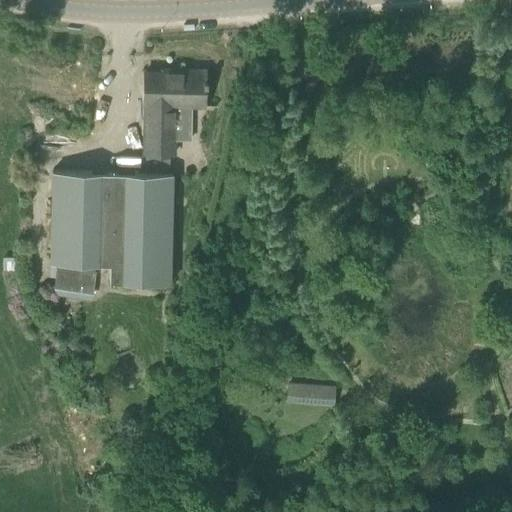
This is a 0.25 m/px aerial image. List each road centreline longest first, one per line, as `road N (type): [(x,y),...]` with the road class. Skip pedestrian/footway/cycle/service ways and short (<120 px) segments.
road 1 (residential): [(124,13),(46,423)]
road 2 (tertiary): [(329,0),(124,13)]
